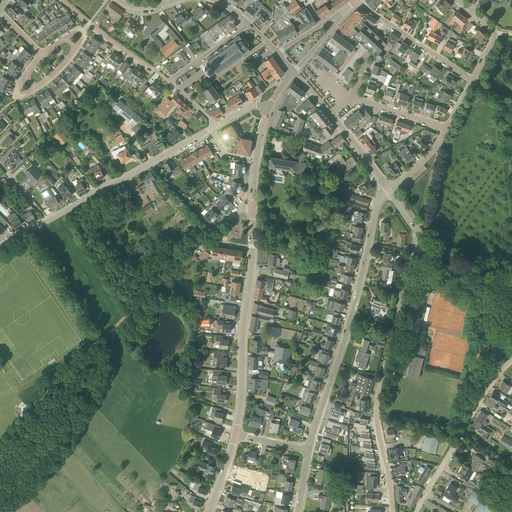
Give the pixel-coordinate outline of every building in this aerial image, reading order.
[(18,0),(21,3),(19,5),(23,9),(28,4),(30,6),(33,3),(30,0),(18,0)] [(245,1),(242,0),(238,0),(234,5),(239,9),(245,1)] [(246,8),(243,12),(246,14),(250,17),(262,3),(263,0),(257,0),(252,7),(249,5),(248,5),(246,8)] [(293,15),(302,9),(295,0),(286,0),(277,6),(280,8),(284,12),(285,13),(289,20),(294,17),(293,15)] [(342,6),(337,0),(335,0),(331,3),(334,7),(337,10),(342,6)] [(379,0),(365,0),(372,10),(376,7),(382,3),(379,0)] [(440,0),(438,3),(436,5),(438,8),(444,14),(446,11),(446,12),(449,8),(451,5),(447,2),(445,0),(444,0),(444,1),(442,0),(440,0)] [(108,7),(106,9),(108,10),(114,15),(116,16),(119,18),(124,12),(122,11),(117,7),(115,6),(112,3),(111,3),(108,7)] [(20,11),(14,4),(8,9),(11,13),(10,13),(13,16),(14,15),(15,16),(18,13),(21,15),(22,14),(20,11)] [(316,11),(319,16),(319,17),(330,10),(329,10),(326,4),(316,11)] [(206,14),(207,12),(209,11),(205,7),(202,9),(200,7),(197,10),(196,9),(192,12),(198,19),(205,13),(206,14)] [(312,16),(306,7),(299,12),(310,27),(313,25),(317,23),(312,16)] [(359,13),(363,16),(373,25),(377,20),(371,17),(366,13),(365,12),(358,8),(355,11),(358,14),(359,13)] [(269,16),(261,9),(256,15),(258,17),(258,18),(263,23),(269,16)] [(406,18),(402,25),(409,29),(412,22),(410,20),(411,17),(412,15),(413,13),(413,12),(410,10),(410,11),(409,13),(408,14),(406,18)] [(361,18),(363,16),(359,13),(358,14),(355,11),(346,20),(353,27),(352,28),(356,32),(364,23),(366,21),(364,19),(363,20),(361,18)] [(454,19),(457,22),(462,15),(458,11),(455,14),(454,14),(446,22),(449,25),(454,19)] [(31,18),(32,18),(26,12),(23,15),(29,20),(31,22),(31,21),(32,21),(33,20),(31,18)] [(71,19),(67,12),(65,14),(65,15),(63,17),(68,27),(69,26),(74,23),(73,22),(74,21),(72,18),(71,19)] [(106,15),(103,12),(97,19),(101,22),(106,15)] [(292,24),(289,20),(285,13),(284,12),(281,15),(280,16),(277,19),(287,27),(288,27),(287,27),(292,36),(297,34),(297,33),(298,33),(297,33),(292,24)] [(310,27),(299,12),(296,14),(301,23),(298,25),(303,32),(307,30),(306,29),(310,27)] [(177,24),(179,26),(186,20),(187,21),(189,18),(186,14),(183,16),(181,14),(178,17),(177,16),(173,19),(177,24)] [(204,32),(200,35),(208,46),(216,41),(216,40),(217,40),(215,38),(221,33),(223,31),(225,34),(236,27),(233,22),(234,21),(233,21),(233,19),(234,19),(232,17),(231,16),(230,15),(218,23),(217,23),(204,32)] [(458,32),(465,23),(464,23),(467,19),(462,15),(457,22),(460,24),(455,30),(458,32)] [(56,19),(62,29),(62,30),(67,27),(67,28),(68,27),(63,17),(60,19),(59,17),(56,19)] [(146,29),(144,32),(150,39),(155,34),(166,24),(165,23),(160,17),(157,20),(148,28),(146,29)] [(429,26),(432,28),(427,38),(433,41),(437,34),(434,33),(440,22),(434,18),(429,26)] [(50,22),(56,32),(61,29),(61,30),(62,29),(56,19),(50,22)] [(127,34),(131,37),(139,28),(132,22),(132,21),(130,19),(123,27),(126,29),(125,30),(129,33),(127,34)] [(353,27),(346,20),(339,28),(346,35),(351,39),(353,37),(352,36),(356,32),(352,28),(353,27)] [(44,26),(52,36),(53,35),(52,35),(56,32),(50,22),(44,26)] [(292,36),(287,27),(288,27),(287,27),(281,30),(275,22),(271,26),(276,33),(281,42),(280,42),(281,42),(286,39),(292,36)] [(364,23),(356,32),(352,36),(353,37),(376,58),(375,61),(379,62),(379,61),(382,57),(378,53),(387,44),(385,42),(382,39),(364,23)] [(467,28),(465,30),(468,32),(470,30),(475,35),(473,36),(478,41),(483,36),(484,34),(482,32),(479,30),(476,27),(475,27),(474,25),(471,23),(469,25),(467,28)] [(40,32),(47,41),(48,40),(52,36),(44,26),(42,28),(43,30),(40,32)] [(439,35),(437,34),(433,41),(439,44),(446,32),(442,30),(439,35)] [(37,34),(36,32),(34,34),(38,40),(37,42),(39,44),(41,43),(41,44),(46,41),(46,42),(47,41),(40,32),(37,34)] [(354,47),(335,32),(327,43),(330,45),(332,43),(340,49),(333,58),(321,50),(315,57),(335,72),(341,64),(340,64),(348,55),(354,47)] [(398,37),(391,33),(389,37),(385,35),(382,39),(385,42),(387,40),(393,44),(398,37)] [(235,62),(236,62),(235,61),(239,58),(240,59),(240,58),(241,57),(242,59),(244,57),(243,56),(244,55),(250,51),(248,47),(247,47),(248,45),(248,42),(247,40),(244,39),(242,40),(241,39),(242,39),(239,35),(233,39),(229,43),(228,42),(224,45),(224,46),(220,49),(219,48),(214,51),(215,52),(211,55),(210,55),(210,56),(207,58),(208,60),(210,63),(208,64),(208,63),(207,63),(206,64),(206,65),(207,65),(205,67),(206,69),(205,69),(207,71),(209,72),(214,69),(216,72),(216,71),(218,73),(221,71),(221,72),(222,71),(226,68),(227,68),(226,67),(230,65),(231,65),(231,64),(235,61),(235,62)] [(88,43),(98,48),(101,42),(96,40),(97,39),(93,37),(93,38),(92,37),(90,41),(89,41),(88,43)] [(158,38),(153,42),(160,50),(166,57),(170,53),(173,51),(176,48),(178,46),(172,39),(164,46),(162,43),(158,38)] [(445,44),(443,48),(450,52),(451,51),(455,42),(456,42),(451,39),(448,38),(445,44)] [(187,44),(181,48),(183,50),(185,52),(187,51),(191,57),(193,55),(197,52),(197,51),(195,49),(199,46),(197,42),(192,45),(192,44),(190,46),(188,43),(187,44)] [(406,44),(404,43),(402,42),(401,44),(398,42),(393,51),(397,54),(399,51),(403,53),(409,45),(406,43),(406,44)] [(85,48),(95,54),(98,48),(88,43),(87,44),(88,45),(85,48)] [(32,55),(24,48),(21,52),(21,53),(29,59),(31,56),(32,55)] [(461,56),(467,59),(471,51),(465,48),(463,52),(459,50),(457,54),(457,53),(461,56)] [(29,59),(21,53),(18,50),(14,55),(11,52),(9,51),(7,53),(9,54),(9,55),(14,58),(16,56),(17,57),(25,63),(26,62),(29,59)] [(175,57),(173,59),(175,62),(179,67),(183,65),(187,62),(189,60),(185,55),(182,50),(177,53),(176,54),(177,56),(175,57)] [(410,66),(409,68),(408,70),(411,72),(414,68),(415,68),(418,63),(415,61),(419,55),(413,51),(409,57),(412,59),(407,65),(410,66)] [(92,58),(83,52),(81,55),(79,57),(88,63),(92,58)] [(102,62),(106,65),(109,69),(110,67),(112,64),(118,55),(115,54),(113,52),(111,54),(110,56),(107,54),(106,56),(103,61),(102,62)] [(6,64),(10,67),(19,73),(21,69),(20,69),(21,68),(20,67),(13,62),(12,61),(14,58),(9,55),(7,57),(10,60),(6,64)] [(118,55),(112,64),(114,66),(113,70),(117,72),(122,65),(122,64),(120,63),(122,59),(120,57),(118,55)] [(279,77),(284,73),(272,56),(267,60),(268,61),(265,63),(268,67),(263,71),(264,74),(263,75),(266,80),(274,75),(275,77),(278,76),(279,77)] [(78,59),(76,62),(85,68),(88,63),(79,57),(78,59)] [(400,66),(391,59),(388,63),(397,70),(400,66)] [(122,65),(117,72),(121,75),(125,77),(130,70),(127,68),(130,64),(125,61),(123,63),(122,64),(122,65)] [(170,63),(164,68),(170,76),(176,72),(175,70),(179,67),(175,62),(172,64),(170,63)] [(387,73),(381,70),(382,67),(374,64),(372,70),(374,70),(373,73),(386,77),(387,73)] [(70,68),(69,70),(77,77),(81,73),(73,66),(71,69),(70,68)] [(435,77),(440,70),(439,69),(440,69),(437,68),(434,66),(432,70),(426,66),(423,70),(426,73),(427,72),(431,75),(429,78),(434,81),(437,78),(435,77)] [(19,73),(10,67),(7,71),(15,77),(16,75),(17,76),(18,74),(19,73)] [(343,67),(338,74),(343,78),(348,71),(343,67)] [(125,77),(123,79),(127,82),(129,80),(130,77),(134,80),(140,70),(138,69),(137,69),(135,68),(134,69),(131,68),(130,70),(125,77)] [(68,72),(65,75),(73,82),(77,77),(69,70),(67,72),(68,72)] [(139,87),(140,87),(146,81),(142,78),(145,74),(142,73),(142,72),(140,70),(132,82),(139,87)] [(259,74),(257,76),(261,82),(262,82),(265,87),(267,85),(259,74)] [(388,74),(383,84),(387,86),(391,77),(392,78),(392,76),(388,74)] [(11,80),(4,77),(2,76),(1,75),(0,76),(0,81),(11,87),(13,83),(12,83),(13,81),(11,80)] [(60,79),(60,80),(68,87),(71,84),(73,83),(72,82),(73,82),(65,75),(63,76),(60,79)] [(250,80),(253,84),(256,82),(257,85),(256,85),(255,86),(256,88),(260,93),(262,92),(265,89),(264,87),(261,82),(257,76),(250,80)] [(446,77),(444,81),(446,83),(445,84),(448,86),(452,88),(453,85),(456,81),(452,79),(448,76),(447,78),(446,77)] [(249,87),(244,90),(245,92),(249,100),(252,98),(256,96),(259,94),(256,89),(253,84),(250,80),(248,77),(245,79),(249,87)] [(387,86),(386,89),(383,98),(390,100),(392,96),(393,96),(393,97),(396,98),(398,92),(401,84),(402,80),(399,79),(398,82),(395,89),(387,86)] [(56,83),(55,83),(63,92),(68,87),(60,80),(57,82),(56,83)] [(11,87),(0,81),(0,87),(1,88),(0,88),(0,92),(2,93),(4,89),(6,90),(8,91),(9,90),(11,87)] [(145,84),(139,90),(143,93),(146,91),(148,93),(149,92),(151,90),(154,93),(157,95),(160,92),(162,89),(159,86),(160,86),(158,84),(155,81),(150,87),(145,84)] [(305,92),(292,82),(286,89),(276,109),(278,109),(285,110),(291,111),(305,92)] [(51,88),(54,91),(58,96),(63,92),(55,83),(54,85),(51,88)] [(368,84),(366,91),(367,91),(367,92),(369,92),(372,93),(373,93),(374,91),(378,92),(380,85),(377,84),(375,83),(374,85),(368,83),(368,84)] [(212,102),(220,96),(212,86),(212,85),(212,86),(204,91),(208,97),(212,102)] [(246,101),(240,90),(234,93),(231,89),(228,90),(230,93),(238,106),(244,103),(246,101)] [(44,92),(42,93),(49,102),(54,99),(48,90),(44,92)] [(439,93),(436,100),(441,103),(443,100),(447,102),(451,95),(444,92),(441,90),(439,93)] [(202,102),(208,97),(204,91),(197,96),(202,102)] [(409,96),(398,92),(396,98),(399,99),(397,102),(406,105),(409,96)] [(49,102),(42,93),(40,95),(41,95),(37,97),(43,106),(49,102)] [(230,93),(226,96),(228,98),(230,96),(232,98),(227,101),(232,110),(238,106),(230,93)] [(158,108),(165,115),(174,105),(177,107),(182,101),(176,95),(171,101),(167,98),(158,108)] [(416,101),(414,100),(412,107),(420,109),(423,99),(417,97),(416,101)] [(30,100),(28,101),(33,111),(38,108),(36,103),(34,99),(30,101),(30,100)] [(303,103),(296,109),(299,113),(304,108),(307,112),(309,110),(312,114),(317,109),(314,106),(309,99),(304,103),(303,103)] [(112,108),(134,126),(136,124),(141,118),(120,100),(117,102),(113,107),(112,108)] [(22,105),(27,114),(33,111),(28,101),(26,102),(26,103),(22,105)] [(192,109),(182,101),(177,107),(179,109),(177,111),(180,114),(180,115),(184,118),(192,109)] [(434,105),(426,103),(424,110),(432,113),(432,111),(435,112),(437,107),(434,106),(434,105)] [(230,109),(228,106),(227,104),(220,108),(219,107),(217,108),(214,104),(205,111),(211,116),(213,115),(216,119),(224,114),(231,110),(230,109)] [(435,112),(436,112),(438,113),(439,113),(439,114),(443,116),(445,111),(446,109),(438,105),(438,106),(437,107),(435,112)] [(317,109),(312,114),(310,115),(314,120),(313,121),(309,124),(312,129),(317,125),(315,123),(316,122),(321,129),(319,131),(321,133),(322,132),(326,137),(334,130),(331,127),(334,125),(319,107),(317,109)] [(353,133),(359,129),(360,129),(371,121),(372,118),(371,117),(371,116),(365,108),(360,112),(359,110),(344,122),(349,128),(353,133)] [(276,115),(286,118),(287,116),(284,115),(285,110),(278,109),(276,115)] [(274,120),(281,123),(282,119),(285,120),(286,118),(276,115),(274,120)] [(386,117),(380,115),(377,125),(380,126),(381,122),(384,124),(386,117)] [(296,120),(294,119),(291,118),(290,120),(293,122),(303,125),(305,120),(298,116),(296,120)] [(171,125),(175,122),(170,117),(166,120),(171,125)] [(386,117),(384,124),(388,125),(386,129),(389,130),(393,119),(386,117)] [(6,126),(8,123),(3,118),(0,121),(0,120),(0,132),(1,133),(3,130),(3,129),(6,126)] [(181,119),(177,124),(184,129),(187,125),(181,119)] [(272,125),(272,126),(282,129),(283,127),(280,126),(281,123),(274,120),(272,125)] [(397,121),(395,127),(401,129),(404,123),(397,121)] [(295,124),(293,128),(301,131),(303,125),(293,122),(292,123),(295,124)] [(401,129),(400,133),(404,134),(404,133),(405,131),(408,131),(409,129),(412,131),(413,126),(407,124),(404,123),(401,129)] [(136,124),(134,126),(132,128),(137,133),(141,129),(138,126),(136,124)] [(225,142),(226,143),(226,144),(228,145),(229,144),(230,146),(228,149),(230,151),(232,149),(233,150),(234,150),(235,151),(236,151),(238,151),(238,152),(248,154),(248,151),(250,151),(251,143),(250,142),(251,140),(243,138),(243,137),(242,136),(242,135),(240,133),(239,133),(237,133),(236,133),(232,125),(222,131),(222,132),(220,133),(222,138),(225,142)] [(172,131),(172,130),(168,133),(169,133),(165,136),(172,143),(182,135),(175,127),(172,131)] [(370,127),(363,133),(364,135),(359,139),(363,144),(369,140),(371,138),(372,138),(367,132),(372,128),(370,127)] [(289,130),(289,132),(293,134),(299,136),(300,132),(301,131),(293,128),(292,131),(289,130)] [(9,130),(4,135),(7,138),(3,142),(8,147),(15,140),(13,138),(15,136),(9,130)] [(430,140),(432,137),(433,137),(434,134),(424,130),(422,131),(425,135),(423,136),(417,141),(423,148),(429,143),(428,142),(430,140)] [(54,137),(62,145),(68,139),(60,131),(54,137)] [(151,133),(160,150),(166,147),(162,140),(159,141),(154,131),(151,133)] [(154,153),(160,150),(151,133),(147,135),(151,141),(146,144),(150,152),(151,152),(150,152),(153,150),(154,153)] [(280,133),(279,133),(277,138),(288,142),(290,137),(280,133)] [(121,134),(114,138),(117,144),(124,140),(121,134)] [(340,134),(335,138),(342,146),(342,147),(344,149),(346,148),(342,143),(345,140),(340,134)] [(332,140),(331,142),(335,147),(338,145),(339,146),(340,148),(342,146),(335,138),(332,140)] [(369,140),(363,144),(365,147),(367,150),(373,145),(372,144),(371,144),(374,142),(371,138),(369,140)] [(325,144),(324,145),(328,151),(330,153),(331,155),(332,154),(333,153),(332,152),(330,150),(331,149),(333,147),(329,142),(329,141),(325,144)] [(311,151),(313,152),(315,145),(310,143),(307,153),(310,154),(311,151)] [(208,145),(202,148),(210,162),(213,161),(210,157),(210,158),(209,156),(213,154),(208,145)] [(315,145),(313,152),(314,153),(313,156),(312,159),(314,159),(315,157),(316,154),(322,156),(320,147),(315,145)] [(321,147),(320,147),(322,156),(326,152),(328,155),(330,153),(328,151),(324,145),(321,147)] [(372,155),(377,151),(373,145),(367,150),(372,155)] [(115,150),(122,162),(123,162),(124,161),(125,161),(128,158),(129,159),(130,158),(130,157),(131,157),(127,149),(126,149),(124,146),(120,149),(119,148),(115,150)] [(401,157),(404,157),(408,162),(412,158),(413,159),(417,156),(411,148),(408,150),(406,147),(400,151),(401,157)] [(208,164),(210,162),(202,148),(197,151),(202,160),(206,158),(206,160),(208,164)] [(7,157),(12,163),(15,160),(15,161),(18,158),(18,157),(20,155),(14,150),(7,157)] [(191,154),(196,164),(199,169),(202,167),(200,164),(199,164),(198,163),(202,160),(197,151),(191,154)] [(268,167),(301,172),(303,162),(306,156),(307,155),(306,154),(302,152),(299,159),(296,161),(270,157),(268,167)] [(357,163),(355,160),(351,155),(345,160),(339,153),(326,162),(329,166),(338,159),(341,163),(338,166),(343,173),(350,168),(350,169),(357,163)] [(186,157),(194,172),(196,171),(194,167),(193,166),(196,164),(191,154),(186,157)] [(192,173),(194,172),(186,157),(180,161),(185,170),(189,168),(190,169),(192,173)] [(233,159),(233,163),(235,163),(235,165),(235,169),(245,170),(245,167),(245,165),(245,164),(242,163),(241,163),(239,163),(238,163),(238,160),(233,159)] [(164,164),(168,172),(171,170),(174,176),(181,172),(178,166),(174,168),(170,161),(164,164)] [(384,166),(382,168),(382,169),(385,171),(386,174),(387,175),(390,173),(392,176),(395,173),(397,172),(398,171),(398,170),(400,168),(395,162),(393,164),(386,168),(384,166)] [(89,176),(94,173),(98,180),(104,177),(101,170),(98,164),(86,171),(89,176)] [(40,177),(31,167),(25,172),(34,182),(40,177)] [(232,174),(231,177),(238,178),(238,175),(240,175),(244,175),(244,172),(245,173),(245,172),(245,170),(235,169),(234,174),(232,174)] [(161,191),(151,172),(150,172),(142,176),(146,184),(149,182),(156,194),(161,191)] [(229,178),(227,184),(230,185),(240,189),(241,187),(240,186),(242,184),(238,182),(237,182),(238,178),(231,177),(230,179),(229,178)] [(82,178),(77,181),(76,179),(72,181),(79,193),(85,189),(83,186),(87,184),(82,178)] [(64,182),(57,188),(60,191),(60,192),(66,198),(67,198),(72,195),(72,194),(73,194),(67,187),(68,186),(64,182)] [(362,194),(366,192),(373,189),(370,184),(369,184),(369,183),(359,187),(360,191),(362,194)] [(226,190),(225,192),(230,196),(232,192),(234,193),(237,195),(238,192),(239,192),(240,189),(230,185),(229,188),(227,187),(226,190)] [(350,201),(351,200),(353,195),(351,192),(355,189),(353,186),(345,192),(343,197),(350,201)] [(50,188),(46,190),(51,198),(50,198),(48,199),(53,207),(59,203),(59,202),(62,201),(58,195),(52,188),(51,189),(50,188)] [(225,196),(221,200),(228,207),(230,205),(229,205),(230,204),(232,203),(230,201),(229,200),(228,199),(230,196),(225,192),(223,194),(225,196)] [(353,195),(351,200),(368,205),(369,200),(353,195)] [(215,202),(212,204),(217,209),(219,207),(220,208),(221,209),(223,211),(225,209),(226,209),(228,207),(221,200),(216,204),(215,202)] [(351,200),(350,201),(348,205),(366,211),(368,205),(351,200)] [(43,211),(46,209),(40,201),(37,203),(43,211)] [(146,214),(154,209),(150,204),(143,208),(146,214)] [(209,205),(205,209),(208,212),(215,219),(217,217),(216,217),(218,215),(216,212),(215,211),(217,209),(212,204),(210,206),(209,205)] [(24,214),(28,221),(34,217),(32,214),(37,211),(31,206),(26,208),(28,212),(24,214)] [(355,215),(354,221),(357,222),(360,222),(361,223),(362,220),(364,220),(366,213),(359,211),(358,216),(355,215)] [(201,214),(199,216),(200,216),(203,220),(205,218),(206,219),(207,220),(210,223),(212,221),(214,220),(215,219),(208,212),(206,213),(203,216),(201,214)] [(14,213),(8,216),(8,217),(14,228),(22,224),(18,217),(14,213)] [(380,231),(384,231),(384,236),(388,237),(388,231),(389,231),(389,227),(387,227),(387,222),(381,222),(380,231)] [(351,224),(349,232),(354,233),(361,234),(362,228),(359,227),(359,226),(351,224)] [(349,232),(347,239),(359,241),(360,239),(361,234),(354,233),(349,232)] [(345,243),(346,244),(345,251),(349,252),(350,251),(357,253),(357,252),(358,252),(358,250),(358,246),(351,245),(351,242),(346,241),(346,242),(345,243)] [(212,254),(212,257),(219,259),(221,248),(213,247),(212,254)] [(269,265),(278,266),(280,264),(280,259),(279,258),(277,258),(277,255),(277,252),(286,255),(288,251),(274,247),(272,255),(270,254),(269,265)] [(221,248),(219,259),(226,260),(228,249),(221,248)] [(226,260),(233,261),(235,250),(228,249),(226,260)] [(233,261),(240,262),(241,259),(242,251),(235,250),(233,261)] [(393,271),(391,270),(392,264),(389,263),(391,254),(385,253),(383,262),(382,262),(381,269),(385,270),(383,279),(387,280),(388,280),(387,284),(390,285),(391,281),(393,271)] [(343,262),(347,263),(354,265),(356,258),(344,255),(343,262)] [(339,265),(337,271),(342,272),(342,269),(353,271),(354,265),(347,263),(346,266),(339,265)] [(275,268),(273,275),(287,279),(289,272),(287,272),(282,270),(275,268)] [(343,282),(350,283),(351,276),(345,275),(341,274),(340,277),(344,278),(343,282)] [(256,286),(263,288),(267,289),(272,291),(273,284),(272,284),(273,279),(265,277),(265,281),(264,281),(257,279),(256,286)] [(320,278),(318,288),(320,289),(321,285),(329,287),(331,288),(329,295),(332,296),(333,296),(337,297),(338,296),(346,298),(346,297),(348,290),(341,289),(335,287),(335,286),(336,283),(328,280),(320,278)] [(256,286),(253,298),(267,302),(268,298),(262,297),(263,288),(256,286)] [(226,287),(224,299),(231,300),(232,297),(235,298),(235,294),(239,295),(239,289),(231,287),(227,287),(226,287)] [(377,315),(377,316),(387,319),(390,311),(385,309),(386,302),(386,303),(374,299),(372,305),(372,306),(371,313),(371,312),(377,314),(377,315)] [(331,301),(330,304),(332,304),(331,308),(335,309),(343,311),(344,304),(337,302),(333,301),(331,301)] [(254,302),(251,312),(259,314),(259,313),(274,317),(274,316),(275,314),(275,313),(276,310),(261,306),(262,304),(254,302)] [(221,315),(221,316),(223,316),(224,316),(226,316),(231,317),(230,318),(233,318),(233,317),(234,318),(235,310),(235,306),(231,306),(225,305),(224,305),(223,311),(222,311),(221,315)] [(423,320),(427,306),(419,305),(416,318),(423,320)] [(294,319),(296,311),(290,309),(287,317),(294,319)] [(331,311),(328,321),(339,324),(341,318),(339,317),(340,313),(334,311),(334,312),(331,311)] [(252,315),(248,330),(256,332),(259,321),(268,323),(270,317),(260,314),(259,317),(252,315)] [(223,327),(222,331),(230,332),(230,331),(231,331),(231,328),(231,327),(231,324),(223,324),(224,321),(218,320),(217,326),(223,327)] [(327,325),(325,333),(328,334),(332,335),(333,335),(335,336),(338,328),(336,328),(331,326),(327,325)] [(274,336),(276,327),(269,326),(267,335),(274,336)] [(502,337),(502,338),(500,336),(500,335),(499,335),(498,335),(490,328),(486,332),(492,338),(491,339),(493,340),(485,348),(491,354),(499,346),(504,351),(504,350),(507,352),(511,347),(509,345),(507,342),(504,340),(505,340),(505,339),(504,340),(502,338),(503,337),(502,337)] [(220,344),(220,347),(228,348),(228,340),(222,340),(223,336),(217,335),(216,344),(220,344)] [(334,341),(327,339),(325,343),(321,342),(320,345),(324,347),(331,349),(334,341)] [(355,360),(355,361),(356,361),(359,362),(359,363),(358,367),(365,369),(366,364),(363,363),(367,353),(366,353),(368,346),(370,341),(369,341),(364,339),(364,340),(363,343),(361,347),(361,349),(360,350),(360,351),(358,350),(357,354),(355,360)] [(252,348),(252,351),(256,351),(256,353),(259,353),(262,354),(267,354),(267,347),(266,347),(264,347),(262,347),(262,340),(261,340),(252,340),(252,348)] [(402,361),(399,374),(418,379),(423,358),(425,358),(427,351),(421,349),(422,347),(414,345),(413,347),(409,346),(406,362),(402,361)] [(289,360),(290,352),(293,353),(294,349),(291,349),(276,346),(275,351),(269,350),(268,356),(278,358),(284,359),(289,360)] [(217,360),(217,365),(226,366),(227,358),(223,357),(223,353),(214,352),(213,360),(217,360)] [(317,359),(317,360),(327,363),(327,362),(329,355),(322,353),(321,357),(318,356),(317,359)] [(250,361),(249,369),(252,369),(257,369),(262,369),(262,365),(258,365),(258,361),(261,361),(261,356),(260,356),(257,356),(256,356),(250,356),(250,361)] [(310,362),(308,367),(313,369),(316,370),(314,374),(322,377),(323,374),(325,368),(317,366),(318,363),(311,360),(310,362)] [(227,376),(220,375),(221,371),(214,370),(213,374),(212,383),(226,384),(227,376)] [(310,387),(318,390),(320,382),(313,379),(314,376),(308,374),(306,380),(309,381),(307,386),(310,387)] [(355,391),(370,395),(374,379),(359,375),(355,391)] [(250,388),(258,389),(262,389),(263,385),(267,385),(268,380),(259,379),(251,378),(251,379),(250,388)] [(511,386),(503,381),(501,383),(501,384),(499,388),(507,393),(511,386)] [(337,393),(336,397),(340,399),(339,399),(339,400),(342,401),(343,400),(344,400),(347,393),(345,392),(346,387),(341,385),(339,391),(338,391),(337,393)] [(304,390),(303,394),(307,396),(305,400),(313,403),(316,394),(310,392),(311,389),(305,387),(304,390)] [(216,401),(225,402),(226,395),(220,394),(220,389),(214,388),(213,396),(217,397),(216,401)] [(489,398),(496,403),(497,401),(505,407),(506,407),(508,403),(499,397),(499,396),(493,392),(489,398)] [(268,396),(265,403),(274,406),(277,399),(268,396)] [(489,398),(486,403),(496,410),(498,407),(494,405),(496,402),(496,403),(489,398)] [(310,409),(304,406),(306,402),(300,400),(298,405),(300,406),(298,412),(308,415),(310,409)] [(369,400),(360,400),(360,410),(368,411),(369,400)] [(215,413),(213,418),(217,419),(216,422),(221,424),(224,414),(220,413),(221,409),(213,407),(211,411),(215,413)] [(259,427),(260,423),(261,417),(265,417),(267,411),(257,408),(256,417),(251,416),(250,424),(254,424),(254,425),(259,426),(259,427)] [(331,412),(329,418),(338,421),(340,415),(344,417),(345,412),(333,408),(332,412),(331,412)] [(475,419),(482,424),(486,426),(488,423),(484,421),(488,415),(481,410),(476,419),(475,419)] [(265,417),(265,419),(271,420),(271,422),(269,428),(270,428),(269,431),(272,432),(273,431),(277,432),(279,423),(275,422),(276,419),(273,418),(274,413),(272,413),(269,412),(267,411),(265,417)] [(293,426),(292,431),(301,434),(303,429),(297,427),(299,421),(290,418),(288,424),(293,426)] [(354,422),(353,427),(357,427),(366,429),(366,428),(366,425),(368,425),(369,419),(360,418),(359,423),(354,422)] [(475,419),(472,425),(478,428),(479,429),(477,431),(482,435),(481,436),(487,440),(492,432),(491,432),(481,425),(482,424),(475,419)] [(327,428),(325,428),(323,435),(337,439),(342,424),(329,420),(327,428)] [(214,436),(213,439),(216,441),(218,438),(221,431),(217,429),(218,426),(211,423),(208,422),(205,429),(208,430),(212,431),(211,435),(214,436)] [(357,427),(356,431),(361,432),(361,437),(369,438),(370,432),(369,432),(369,429),(366,428),(366,429),(357,427)] [(393,429),(386,430),(387,437),(395,436),(399,435),(399,432),(403,431),(402,427),(398,427),(393,428),(393,429)] [(426,434),(422,450),(435,454),(440,437),(439,437),(438,437),(426,434)] [(359,436),(358,441),(363,442),(362,446),(371,448),(372,442),(370,442),(371,439),(369,438),(361,437),(359,436)] [(511,442),(503,436),(499,442),(509,448),(511,442)] [(321,442),(319,450),(322,451),(322,453),(322,452),(325,453),(327,454),(328,448),(329,445),(330,445),(331,441),(322,438),(322,439),(321,442)] [(208,448),(206,452),(216,455),(218,449),(210,446),(212,443),(204,440),(201,446),(208,448)] [(360,446),(360,450),(365,451),(364,456),(373,458),(374,452),(372,452),(373,448),(371,448),(362,446),(360,446)] [(401,450),(401,447),(392,449),(393,454),(394,453),(395,459),(404,457),(402,450),(401,450)] [(248,461),(248,459),(259,461),(258,464),(261,465),(263,457),(260,456),(259,458),(255,457),(256,453),(249,451),(248,455),(246,454),(245,455),(244,456),(243,458),(245,460),(248,461)] [(474,470),(478,473),(485,460),(476,455),(476,456),(474,455),(472,458),(474,459),(473,460),(474,461),(473,463),(473,462),(470,467),(470,468),(474,470)] [(283,461),(282,463),(286,464),(285,470),(287,471),(287,469),(294,470),(294,467),(296,460),(289,459),(289,457),(287,456),(284,456),(283,461)] [(362,456),(362,460),(367,461),(366,466),(364,466),(363,469),(373,470),(373,467),(374,468),(375,462),(374,461),(375,458),(373,458),(364,456),(362,456)] [(400,467),(394,468),(394,471),(395,475),(406,474),(405,472),(405,470),(411,469),(413,460),(406,461),(407,464),(405,464),(405,463),(399,464),(400,467)] [(198,465),(197,468),(205,471),(207,471),(211,473),(213,474),(214,472),(214,470),(215,469),(215,466),(208,464),(207,464),(207,466),(199,463),(198,465)] [(464,464),(459,472),(460,473),(460,472),(464,474),(462,477),(465,479),(469,481),(467,486),(472,489),(473,488),(475,484),(476,483),(472,480),(469,479),(474,470),(470,468),(470,467),(466,465),(464,464)] [(423,484),(431,469),(426,466),(418,480),(423,484)] [(237,475),(248,479),(249,473),(253,475),(254,471),(247,469),(246,472),(238,470),(237,475)] [(317,478),(316,482),(318,483),(320,483),(322,483),(325,484),(326,484),(327,476),(328,471),(319,469),(318,473),(318,474),(317,477),(317,478)] [(377,473),(367,472),(366,486),(369,486),(369,487),(376,487),(377,477),(376,476),(377,473)] [(237,475),(235,481),(244,483),(243,486),(250,488),(251,484),(247,483),(248,479),(237,475)] [(278,479),(278,481),(281,482),(286,483),(285,485),(284,489),(290,490),(291,490),(292,482),(286,481),(286,480),(282,480),(283,476),(279,475),(278,479)] [(204,497),(204,496),(205,497),(206,494),(205,493),(206,490),(199,487),(201,484),(195,482),(192,489),(197,490),(196,494),(204,496),(203,497),(204,497)] [(444,495),(442,498),(449,502),(451,499),(452,499),(456,501),(457,499),(458,497),(457,496),(454,494),(456,490),(457,488),(456,487),(450,483),(448,487),(449,487),(448,489),(447,489),(446,490),(444,495)] [(417,485),(407,503),(414,506),(423,489),(417,485)] [(240,492),(244,494),(247,495),(249,489),(242,486),(241,489),(233,486),(231,492),(238,495),(240,492)] [(397,502),(402,502),(403,502),(402,494),(406,495),(407,489),(402,489),(402,487),(396,486),(396,493),(397,502)] [(473,511),(511,511),(495,503),(494,504),(482,497),(483,496),(473,490),(468,499),(464,497),(462,501),(466,503),(467,502),(468,502),(469,500),(477,505),(473,511)] [(276,497),(274,504),(281,505),(286,506),(286,503),(289,503),(289,501),(290,496),(282,495),(283,493),(277,492),(276,497)] [(254,498),(252,503),(261,505),(263,500),(265,494),(262,493),(260,499),(260,500),(254,498)] [(366,497),(365,503),(370,504),(370,501),(378,502),(379,494),(368,493),(366,493),(366,497)] [(199,509),(202,502),(196,500),(197,497),(191,495),(188,501),(193,503),(191,506),(199,509)] [(329,510),(331,497),(318,495),(318,499),(322,500),(320,509),(329,510)] [(235,507),(236,504),(240,505),(242,499),(238,498),(237,500),(234,499),(227,496),(225,504),(231,506),(232,506),(235,507)] [(154,505),(152,510),(155,511),(160,511),(162,510),(162,511),(163,509),(159,508),(159,507),(161,504),(155,502),(154,505)]
